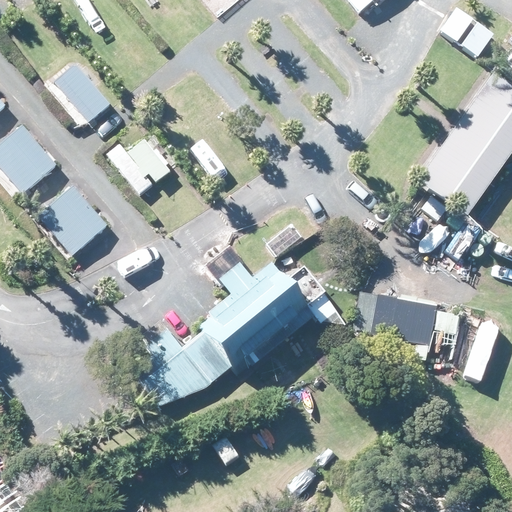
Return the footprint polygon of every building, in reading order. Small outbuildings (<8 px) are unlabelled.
[(372,0),(346,0),(358,13),(372,0)] [(111,16),(97,1),(80,16),(95,32),(111,16)] [(440,32),(478,57),(494,33),(457,8),(440,32)] [(35,35),(21,46),(38,67),(52,56),(35,35)] [(511,37),(511,38),(511,47),(502,60),(511,68),(511,37)] [(88,123),(110,105),(77,65),(55,83),(88,123)] [(468,214),(511,152),(511,83),(495,71),(418,179),(468,214)] [(22,124),(0,141),(0,167),(21,194),(56,167),(22,124)] [(156,183),(171,171),(145,139),(128,153),(120,144),(108,155),(140,194),(153,184),(148,177),(150,175),(156,183)] [(75,187),(39,216),(72,255),(106,225),(75,187)] [(317,318),(275,264),(255,279),(245,266),(247,264),(235,247),(229,251),(209,267),(222,284),(226,288),(228,286),(236,297),(200,324),(209,335),(202,340),(187,351),(165,322),(144,338),(158,356),(152,361),(138,372),(164,406),(205,390),(226,374),(234,368),(237,372),(252,361),(255,366),(269,355),(274,351),(317,318)] [(400,299),(360,292),(352,331),(415,343),(412,357),(427,360),(433,331),(457,335),(461,315),(438,311),(440,302),(400,294),(400,299)] [(464,377),(480,382),(500,327),(483,321),(464,377)] [(223,464),(193,478),(201,494),(231,480),(223,464)]
